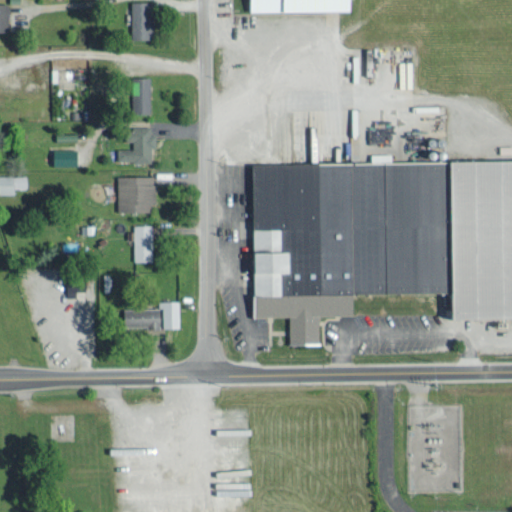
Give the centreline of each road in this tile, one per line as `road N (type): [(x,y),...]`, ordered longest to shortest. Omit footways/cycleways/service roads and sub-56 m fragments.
road 1 (residential): [(0,375),(511,368)]
road 2 (residential): [(208,375),(200,0)]
